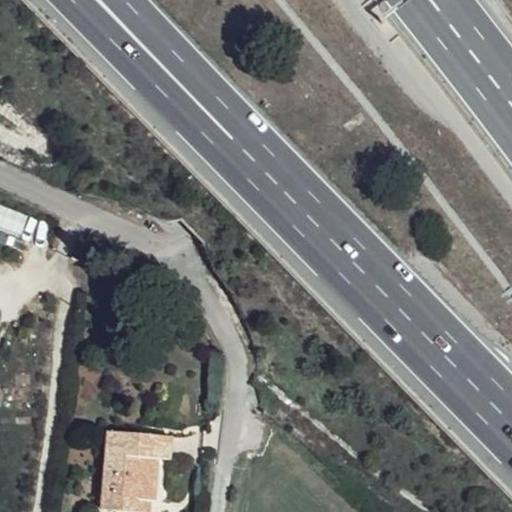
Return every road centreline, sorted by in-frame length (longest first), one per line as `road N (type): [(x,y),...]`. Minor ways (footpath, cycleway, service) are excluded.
road 1 (motorway): [(234,134),(511,420)]
road 2 (unclassified): [(511,3),(233,217)]
road 3 (motorway): [(73,0),(147,72),(234,134)]
road 4 (unclassified): [(186,253),(218,308),(236,373),(233,444)]
road 5 (unclassified): [(0,174),(186,253)]
road 6 (motorway): [(125,0),(234,134)]
road 7 (motorway): [(511,100),(430,0)]
